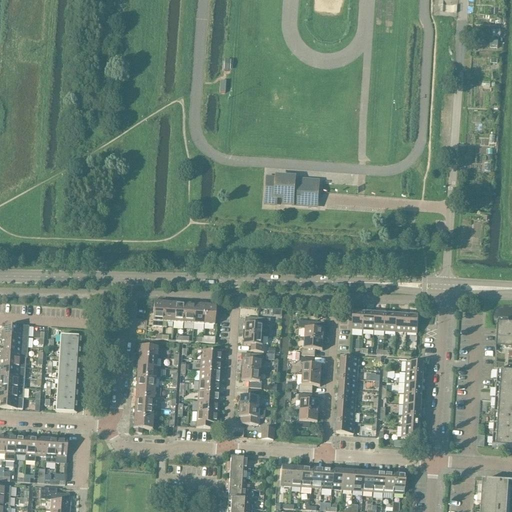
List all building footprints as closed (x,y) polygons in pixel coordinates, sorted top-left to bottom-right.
[(186,14),(185,22),(193,22),(193,14),(186,14)] [(268,180),(266,204),(275,204),(276,199),(285,199),(284,205),(316,207),(318,183),(268,180)] [(153,304),(152,322),(152,327),(162,328),(162,323),(164,304),(153,304)] [(164,304),(162,323),(162,328),(166,328),(166,323),(173,324),(174,305),(164,304)] [(174,305),(173,324),(183,324),(184,306),(174,305)] [(184,306),(183,324),(193,325),(194,306),(184,306)] [(194,306),(193,325),(203,326),(204,307),(194,306)] [(204,307),(203,326),(214,326),(215,308),(204,307)] [(352,331),(363,331),(364,314),(353,313),(352,331)] [(364,314),(363,331),(374,332),(375,315),(364,314)] [(375,315),(374,332),(384,333),(385,315),(375,315)] [(385,315),(384,333),(395,333),(396,316),(385,315)] [(396,316),(395,333),(406,334),(407,317),(396,316)] [(407,317),(406,334),(417,335),(418,317),(407,317)] [(245,319),(243,336),(262,337),(262,327),(269,327),(270,320),(245,319)] [(306,330),(305,340),(323,341),(324,324),(299,322),(299,329),(306,330)] [(496,338),(495,353),(496,353),(497,350),(511,350),(511,325),(508,325),(497,324),(497,325),(497,335),(496,338)] [(2,333),(1,337),(27,339),(28,328),(21,327),(21,328),(5,327),(4,333),(2,333)] [(261,347),(262,337),(243,336),(243,346),(250,347),(250,353),(263,354),(263,347),(261,347)] [(4,342),(3,348),(27,349),(27,339),(1,337),(1,342),(4,342)] [(60,337),(59,348),(80,349),(81,338),(60,337)] [(322,351),(323,341),(305,340),(304,350),(302,350),(301,357),(314,358),(315,351),(322,351)] [(0,353),(0,358),(20,359),(25,359),(26,359),(27,349),(3,348),(3,353),(0,353)] [(59,348),(58,358),(80,360),(80,349),(59,348)] [(138,348),(138,358),(156,359),(157,349),(138,348)] [(201,352),(200,362),(220,363),(221,353),(201,352)] [(242,361),(241,372),(259,373),(260,363),(262,363),(263,356),(250,355),(249,362),(242,361)] [(0,362),(2,363),(2,368),(19,369),(25,370),(25,359),(20,359),(0,358),(0,362)] [(58,358),(58,369),(79,371),(80,360),(58,358)] [(138,358),(137,368),(161,370),(156,369),(156,359),(138,358)] [(303,366),(302,376),(321,377),(321,367),(314,366),(314,360),(301,359),(301,366),(303,366)] [(341,359),(340,370),(358,371),(358,360),(341,359)] [(200,362),(199,372),(220,374),(220,363),(200,362)] [(406,363),(405,374),(423,375),(424,364),(406,363)] [(0,373),(0,378),(19,379),(24,380),(25,370),(19,369),(2,368),(2,374),(0,373)] [(137,368),(136,378),(155,380),(160,380),(161,370),(137,368)] [(58,369),(57,380),(78,382),(79,371),(58,369)] [(340,370),(339,380),(357,381),(358,371),(340,370)] [(199,372),(198,382),(219,384),(220,374),(199,372)] [(258,383),(259,373),(241,372),(240,382),(248,383),(247,389),(260,390),(261,383),(258,383)] [(492,449),(511,450),(511,373),(494,372),(493,381),(494,381),(497,382),(495,402),(492,449)] [(405,374),(405,385),(422,386),(423,375),(405,374)] [(366,375),(366,382),(375,383),(379,383),(379,377),(376,377),(376,376),(366,375)] [(320,388),(321,377),(302,376),(302,386),(299,386),(299,393),(312,394),(312,387),(320,388)] [(0,383),(1,383),(1,388),(23,390),(24,380),(19,379),(0,378),(0,383)] [(136,378),(135,388),(154,390),(155,380),(136,378)] [(57,380),(56,391),(78,392),(78,382),(57,380)] [(339,380),(339,391),(356,392),(357,381),(339,380)] [(198,382),(198,393),(218,394),(219,384),(198,382)] [(405,385),(404,396),(421,397),(422,386),(405,385)] [(0,393),(0,398),(18,400),(23,400),(23,390),(1,388),(0,394),(0,393)] [(135,388),(135,399),(153,400),(154,400),(154,390),(135,388)] [(56,391),(56,402),(77,403),(78,392),(56,391)] [(239,397),(239,408),(257,409),(257,399),(260,399),(260,392),(247,391),(247,398),(239,397)] [(339,391),(338,402),(355,403),(356,392),(339,391)] [(198,393),(197,403),(218,404),(218,394),(198,393)] [(301,402),(300,412),(318,413),(319,403),(311,402),(312,396),(299,395),(298,402),(301,402)] [(404,396),(403,406),(421,407),(421,397),(404,396)] [(0,409),(22,411),(23,400),(18,400),(0,398),(0,409)] [(135,399),(134,409),(153,410),(153,400),(135,399)] [(76,414),(77,403),(56,402),(55,413),(76,414)] [(338,402),(337,413),(355,414),(355,403),(338,402)] [(197,403),(196,413),(217,414),(218,404),(197,403)] [(403,406),(403,417),(420,418),(421,407),(403,406)] [(239,408),(238,419),(242,419),(242,425),(245,426),(258,426),(258,420),(262,420),(264,418),(265,411),(265,410),(257,409),(239,408)] [(134,409),(133,419),(152,420),(153,410),(134,409)] [(317,424),(318,413),(300,412),(299,422),(297,422),(296,429),(310,430),(310,423),(317,424)] [(196,413),(196,424),(195,428),(212,430),(213,425),(216,425),(217,414),(196,413)] [(337,413),(337,423),(354,425),(355,414),(337,413)] [(403,417),(402,428),(419,429),(420,418),(403,417)] [(133,419),(133,430),(132,435),(142,435),(142,430),(151,431),(152,420),(133,419)] [(354,425),(337,423),(336,435),(353,436),(354,425)] [(419,440),(419,429),(402,428),(401,439),(419,440)] [(264,429),(263,441),(273,442),(273,438),(274,430),(273,430),(264,429)] [(5,438),(4,456),(15,456),(16,439),(5,438)] [(16,439),(15,456),(25,457),(26,439),(16,439)] [(26,439),(25,457),(25,463),(35,464),(35,457),(36,440),(26,439)] [(36,440),(35,457),(45,458),(46,441),(36,440)] [(46,441),(45,458),(45,464),(55,465),(55,459),(56,441),(46,441)] [(55,459),(55,465),(65,466),(67,442),(56,441),(55,459)] [(226,465),(226,469),(246,471),(246,460),(230,459),(230,465),(226,465)] [(279,488),(290,488),(291,469),(281,468),(279,488)] [(226,469),(225,474),(229,474),(229,480),(245,481),(245,475),(250,475),(250,471),(246,471),(226,469)] [(291,469),(290,488),(300,489),(302,470),(291,469)] [(302,470),(300,489),(310,490),(312,470),(302,470)] [(312,470),(310,490),(321,490),(322,471),(312,470)] [(322,471),(321,490),(331,491),(332,472),(322,471)] [(332,472),(331,491),(341,492),(343,472),(332,472)] [(343,472),(341,492),(352,492),(353,473),(343,472)] [(353,473),(352,492),(362,493),(363,474),(353,473)] [(363,474),(362,493),(372,494),(373,474),(363,474)] [(373,474),(372,494),(382,494),(384,475),(373,474)] [(382,494),(382,500),(392,500),(392,495),(394,476),(384,475),(382,494)] [(394,476),(392,495),(403,496),(405,476),(394,476)] [(225,485),(224,490),(244,491),(249,491),(249,486),(245,486),(245,481),(229,480),(228,485),(225,485)] [(480,511),(506,511),(509,484),(511,484),(511,483),(482,481),(480,511)] [(0,487),(0,497),(10,498),(10,488),(5,488),(0,487)] [(39,494),(39,501),(51,502),(50,511),(68,511),(70,502),(68,502),(69,496),(56,495),(56,490),(45,489),(39,489),(39,494)] [(224,490),(224,494),(228,494),(227,500),(244,501),(248,502),(248,501),(244,501),(244,491),(224,490)] [(0,497),(0,508),(9,509),(10,498),(0,497)] [(251,511),(251,508),(247,507),(248,502),(244,501),(227,500),(226,511),(251,511)]
